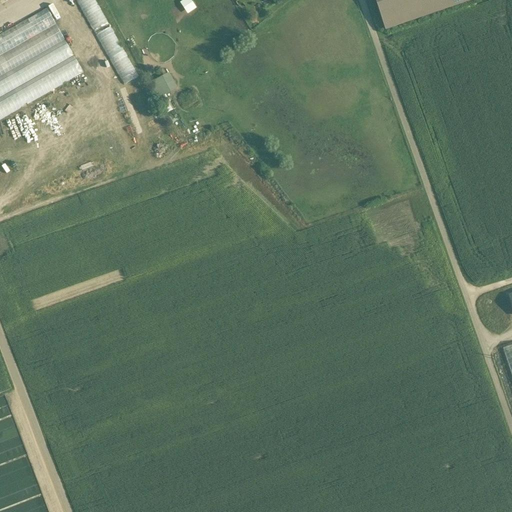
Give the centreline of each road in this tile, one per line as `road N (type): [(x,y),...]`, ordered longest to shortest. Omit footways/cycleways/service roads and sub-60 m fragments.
road 1 (unclassified): [(511,429),(362,0)]
road 2 (unclassified): [(66,511),(0,337)]
